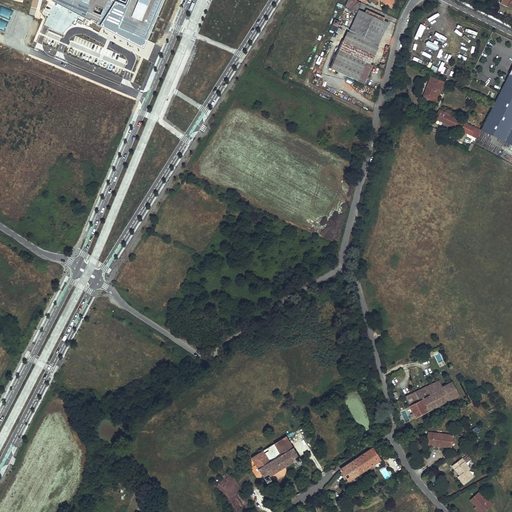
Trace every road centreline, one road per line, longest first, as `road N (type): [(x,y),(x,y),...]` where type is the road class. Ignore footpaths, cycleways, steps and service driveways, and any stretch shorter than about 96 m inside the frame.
road 1 (unclassified): [(343,266),(210,355),(129,309),(97,280)]
road 2 (tertiary): [(189,0),(80,262)]
road 3 (unclassified): [(343,266),(402,20),(415,0)]
road 4 (tertiary): [(3,456),(95,283)]
road 5 (tertiary): [(100,275),(195,122)]
road 6 (residential): [(394,429),(356,283),(343,266)]
road 7 (tertiary): [(76,272),(0,420)]
road 8 (tertiary): [(195,122),(271,0)]
road 9 (residential): [(285,511),(394,429)]
